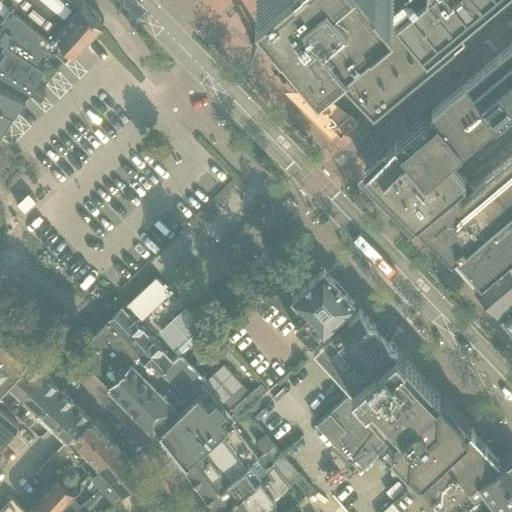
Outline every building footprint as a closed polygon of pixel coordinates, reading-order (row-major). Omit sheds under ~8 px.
[(14,59),(0,51),(0,64),(1,65),(41,89),(56,68),(33,53),(78,0),(0,0),(0,10),(7,15),(0,25),(0,30),(19,43),(22,45),(14,59)] [(82,0),(78,0),(33,53),(43,59),(47,54),(49,52),(54,46),(66,56),(75,47),(88,33),(99,22),(102,18),(82,0)] [(263,0),(264,0),(263,1),(264,3),(266,2),(295,33),(298,35),(362,102),(367,107),(373,113),(379,108),(456,44),(466,36),(461,28),(495,0),(263,0)] [(19,43),(0,30),(0,25),(7,15),(0,10),(0,37),(17,47),(19,43)] [(0,51),(14,59),(22,45),(19,43),(17,47),(0,37),(0,51)] [(511,40),(484,64),(511,97),(511,40)] [(430,108),(432,110),(462,143),(511,102),(511,97),(484,64),(430,108)] [(0,108),(13,115),(25,101),(0,88),(0,108)] [(324,99),(315,96),(305,93),(300,103),(332,135),(336,131),(340,136),(357,121),(350,112),(348,114),(332,103),(324,99)] [(0,135),(13,115),(0,109),(0,135)] [(423,114),(393,139),(427,176),(446,159),(445,158),(447,156),(462,143),(432,110),(425,117),(423,114)] [(407,212),(415,219),(416,218),(415,216),(462,177),(463,179),(465,178),(458,170),(447,156),(445,158),(446,159),(427,176),(393,139),(364,168),(397,201),(407,212)] [(449,254),(450,255),(511,205),(511,155),(473,188),(465,178),(463,179),(462,177),(415,216),(416,218),(415,219),(449,254)] [(474,283),(511,253),(511,205),(450,255),(474,282),(474,283)] [(511,253),(474,283),(502,314),(511,306),(511,253)] [(310,343),(351,305),(354,302),(352,301),(351,301),(343,292),(343,291),(323,270),(291,299),(304,313),(301,316),(291,305),(283,313),(310,343)] [(75,351),(116,393),(139,371),(140,371),(146,365),(150,369),(153,365),(159,372),(161,370),(174,359),(121,306),(76,351),(75,351)] [(511,306),(502,314),(511,326),(511,306)] [(324,342),(315,350),(333,371),(341,363),(344,361),(378,330),(359,309),(357,311),(344,323),(324,342)] [(341,363),(333,371),(351,391),(359,384),(396,350),(378,330),(344,361),(341,363)] [(0,386),(1,385),(29,355),(28,355),(22,351),(23,349),(15,344),(15,345),(10,341),(11,340),(0,331),(0,386)] [(317,423),(358,468),(438,394),(405,359),(404,360),(395,351),(397,350),(396,350),(359,384),(317,423)] [(174,359),(161,370),(170,379),(186,397),(202,382),(206,378),(189,361),(182,354),(181,352),(174,359)] [(45,370),(29,355),(1,385),(0,386),(0,396),(9,386),(20,396),(45,370)] [(186,397),(153,430),(161,437),(163,440),(181,462),(183,465),(232,421),(235,418),(229,411),(226,408),(221,403),(234,391),(242,384),(223,363),(202,382),(186,397)] [(170,379),(161,370),(159,372),(153,365),(150,369),(146,365),(140,371),(139,371),(116,393),(136,413),(159,391),(158,390),(170,379)] [(60,385),(45,370),(20,396),(30,406),(19,418),(25,424),(60,385)] [(153,430),(186,397),(170,379),(158,390),(159,391),(136,413),(153,430)] [(260,383),(229,411),(235,418),(267,390),(260,383)] [(76,400),(60,385),(25,424),(29,428),(41,416),(51,426),(76,400)] [(234,391),(221,403),(226,408),(238,396),(234,391)] [(377,452),(408,486),(414,481),(413,480),(466,429),(465,427),(467,425),(468,425),(470,424),(470,422),(443,393),(441,394),(439,396),(438,394),(358,468),(360,469),(377,452)] [(90,413),(78,402),(76,400),(51,426),(65,439),(90,416),(89,414),(90,413)] [(0,444),(18,424),(0,409),(0,444)] [(66,440),(35,473),(45,482),(72,453),(80,461),(87,469),(96,460),(99,463),(99,464),(120,446),(120,445),(92,415),(90,413),(89,414),(90,416),(75,429),(65,439),(66,440)] [(232,421),(183,465),(194,479),(245,438),(243,435),(232,421)] [(403,511),(448,511),(441,502),(496,455),(470,428),(468,431),(466,429),(413,480),(414,481),(408,486),(409,487),(394,501),(403,511)] [(255,442),(254,442),(262,452),(263,452),(264,451),(274,444),(266,434),(255,442)] [(194,479),(207,496),(259,457),(245,438),(194,479)] [(132,460),(120,446),(99,464),(90,476),(101,488),(132,460)] [(496,455),(441,502),(448,511),(468,511),(476,506),(478,508),(491,497),(490,495),(511,479),(511,451),(510,451),(504,448),(496,455)] [(271,504),(270,503),(293,481),(301,474),(282,454),(251,485),(218,510),(219,511),(255,511),(257,510),(271,504)] [(256,459),(207,496),(218,510),(251,485),(265,471),(262,467),(259,464),(256,459)] [(143,474),(132,460),(101,488),(113,501),(143,474)] [(307,481),(301,474),(293,481),(299,488),(307,481)] [(25,511),(55,511),(74,492),(58,478),(25,511)] [(510,511),(511,511),(511,479),(490,495),(491,497),(501,509),(496,511),(478,511),(476,509),(478,508),(476,506),(468,511),(510,511)] [(299,488),(306,495),(313,488),(307,481),(299,488)] [(74,499),(69,503),(76,511),(82,511),(84,511),(74,499)] [(401,511),(393,502),(381,511),(401,511)]
